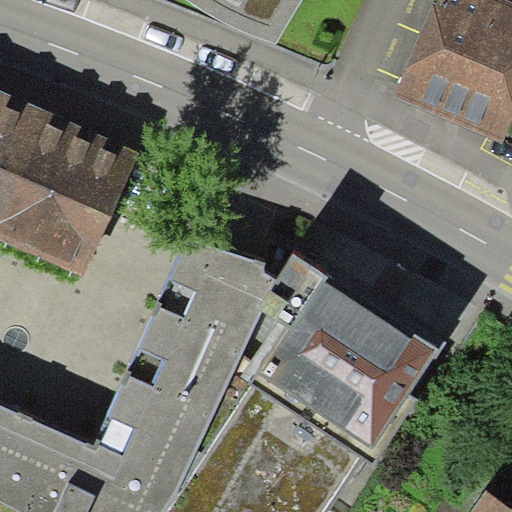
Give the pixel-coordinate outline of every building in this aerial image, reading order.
[(188,0),(278,44),(301,0),(188,0)] [(511,117),(511,2),(506,0),(434,0),(393,96),(501,142),(511,117)] [(141,154),(0,90),(0,239),(85,278),(141,154)] [(265,262),(185,236),(93,446),(0,403),(0,501),(21,511),(164,511),(205,454),(197,450),(243,353),(263,310),(259,308),(277,279),(264,271),(265,262)] [(442,349),(294,253),(277,279),(259,308),(263,310),(280,319),(241,377),(249,382),(205,454),(164,511),(327,511),(329,510),(364,458),(373,464),(417,398),(410,394),(442,349)] [(511,511),(511,509),(484,491),(470,511),(511,511)]
